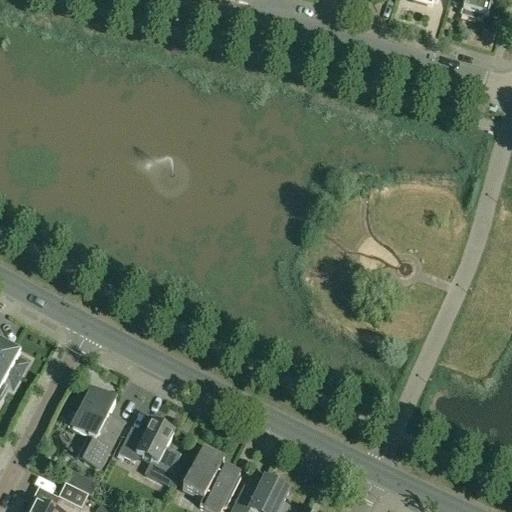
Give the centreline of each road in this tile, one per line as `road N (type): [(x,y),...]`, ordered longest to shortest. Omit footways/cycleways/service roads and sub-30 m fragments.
road 1 (residential): [(377,471),(90,326)]
road 2 (residential): [(511,90),(266,18)]
road 3 (residential): [(0,503),(90,326)]
